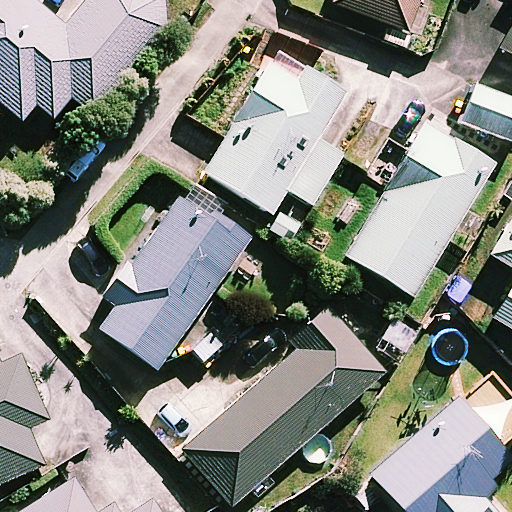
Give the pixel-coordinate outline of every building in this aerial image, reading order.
[(95,0),(62,39),(17,0),(0,0),(0,113),(19,130),(33,113),(50,128),(68,106),(86,122),(162,34),(164,32),(167,26),(169,21),(171,14),(171,8),(170,2),(169,0),(95,0)] [(336,0),(331,14),(405,41),(419,0),(336,0)] [(511,30),(495,60),(511,69),(511,30)] [(336,112),(266,73),(201,185),(269,224),(284,198),(310,214),(339,162),(315,148),(336,112)] [(511,109),(472,94),(457,132),(511,153),(511,109)] [(489,178),(421,137),(341,268),(409,309),(489,178)] [(212,299),(247,250),(179,202),(104,309),(116,317),(99,343),(154,381),(161,371),(188,357),(200,370),(241,329),(212,299)] [(511,227),(490,266),(511,278),(511,292),(491,329),(511,340),(511,227)] [(233,511),(380,383),(324,320),(284,355),(290,361),(179,459),(225,511),(233,511)] [(0,374),(0,493),(40,474),(24,439),(46,429),(16,366),(0,374)] [(496,454),(456,409),(368,488),(389,511),(484,511),(475,501),(510,470),(496,454)] [(138,511),(83,511),(68,489),(34,511),(147,511),(145,508),(138,511)]
